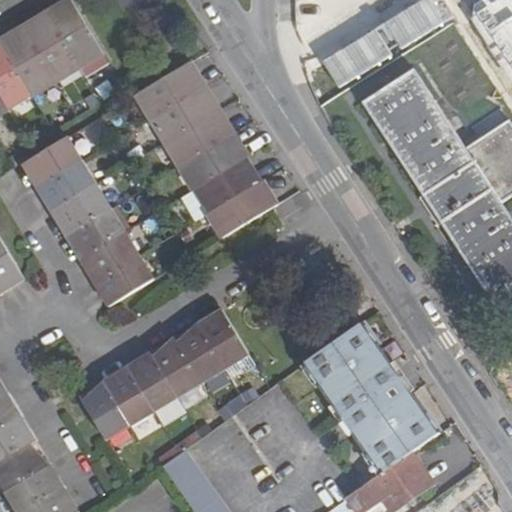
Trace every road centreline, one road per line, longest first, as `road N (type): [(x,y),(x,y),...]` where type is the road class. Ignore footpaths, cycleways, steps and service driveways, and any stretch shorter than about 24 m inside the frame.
road 1 (residential): [(345,208),(104,357),(62,286)]
road 2 (secondary): [(511,465),(345,208)]
road 3 (residential): [(0,359),(85,497)]
road 4 (secondary): [(259,75),(328,182)]
road 5 (residential): [(62,286),(0,181)]
